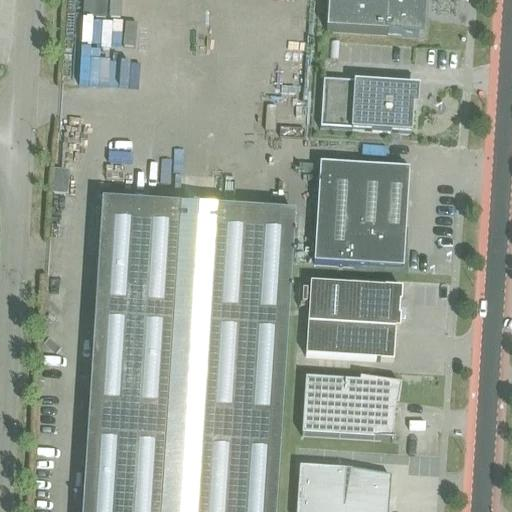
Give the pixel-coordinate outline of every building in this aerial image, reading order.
[(327,0),(326,34),(418,39),(420,0),(327,0)] [(323,83),(320,138),(411,144),(414,89),(323,83)] [(353,269),(403,272),(405,237),(406,233),(408,192),(407,192),(408,176),(409,176),(409,173),(354,169),(354,171),(338,170),(338,168),(330,168),(330,169),(326,169),(326,168),(319,167),(313,267),(353,269)] [(101,204),(81,511),(193,511),(213,211),(101,204)] [(213,211),(193,511),(275,511),(294,216),(213,211)] [(310,286),(305,359),(393,365),(395,332),(399,332),(400,319),(398,319),(399,306),(401,306),(402,292),(384,291),(310,286)] [(357,385),(303,381),(299,439),(390,444),(390,445),(392,445),(393,434),(392,434),(393,420),(394,420),(394,414),(396,388),(358,382),(357,385)] [(359,477),(359,475),(352,474),(299,471),(296,511),(388,511),(390,480),(363,476),(363,477),(359,477)]
